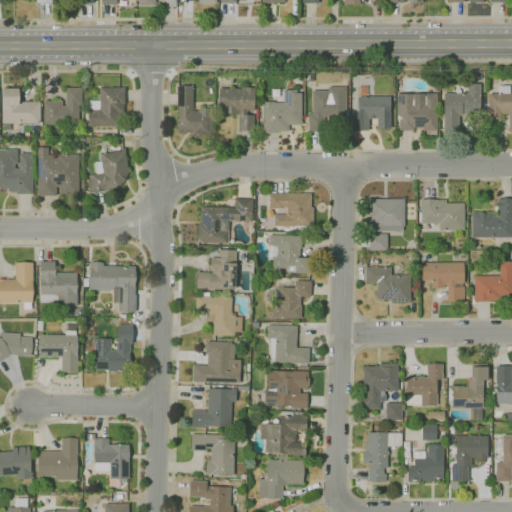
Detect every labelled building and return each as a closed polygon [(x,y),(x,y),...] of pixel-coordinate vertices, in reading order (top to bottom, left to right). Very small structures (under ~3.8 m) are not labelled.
[(459,131),(443,131),(443,93),(467,93),(467,84),(480,84),(480,116),(459,116),(459,131)] [(511,130),(509,130),(508,114),(501,114),(501,120),(489,120),(488,94),(497,94),(497,86),(510,85),(510,93),(511,93),(511,130)] [(212,135),(191,135),(191,132),(177,132),(177,122),(178,122),(178,107),(177,107),(177,86),(193,86),(193,110),(198,110),(198,108),(212,108),(212,135)] [(324,131),(308,131),(308,113),(312,113),(312,91),(327,91),(327,87),(346,87),(346,121),(328,121),(328,117),(324,117),(324,131)] [(78,125),(43,125),(43,101),(62,101),(62,106),(66,106),(66,88),(82,88),(82,105),(78,105),(78,125)] [(119,126),(87,126),(87,109),(89,109),(89,101),(99,101),(99,88),(125,88),(125,104),(123,104),(123,114),(119,114),(119,126)] [(254,131),(239,131),(239,114),(225,114),(225,107),(218,106),(219,88),(244,89),(244,88),(255,88),(254,111),(247,110),(247,115),(254,116),(254,131)] [(2,123),(2,89),(19,89),(19,102),(40,102),(40,123),(2,123)] [(265,133),(265,132),(262,132),(262,127),(263,127),(263,102),(274,102),(274,103),(283,103),(283,90),(296,90),(296,93),(301,93),(302,121),(302,125),(288,125),(288,131),(277,131),(277,133),(265,133)] [(437,131),(423,131),(423,128),(413,128),(413,131),(399,131),(399,115),(396,115),(396,93),(437,94),(437,131)] [(357,97),(390,97),(390,99),(395,99),(395,114),(390,114),(390,129),(377,129),(377,119),(369,119),(369,130),(353,131),(353,116),(357,116),(357,97)] [(37,196),(37,178),(38,178),(38,159),(37,159),(37,148),(48,148),(48,155),(53,155),(53,157),(58,157),(58,155),(78,155),(78,195),(60,195),(60,187),(55,187),(55,196),(37,196)] [(118,187),(115,188),(116,189),(89,194),(88,190),(89,189),(87,176),(97,174),(95,162),(101,161),(100,155),(122,151),(122,149),(124,149),(128,173),(126,177),(127,178),(120,186),(118,187)] [(32,194),(16,194),(16,192),(8,192),(8,189),(0,189),(0,150),(17,150),(17,164),(14,164),(14,169),(19,169),(19,154),(32,153),(32,194)] [(268,209),(268,194),(310,194),(310,207),(313,207),(313,227),(273,226),(273,214),(286,215),(286,207),(284,207),(284,209),(268,209)] [(228,244),(197,243),(198,223),(200,223),(201,207),(235,208),(235,198),(253,199),(253,221),(250,221),(250,222),(227,221),(227,230),(228,230),(228,244)] [(402,231),(373,231),(373,217),(368,217),(368,199),(404,199),(404,227),(402,227),(402,231)] [(511,238),(471,238),(471,212),(493,212),(493,216),(498,216),(497,199),(511,199),(511,238)] [(439,231),(439,223),(421,223),(421,200),(446,200),(447,203),(464,203),(464,230),(439,231)] [(370,251),(370,234),(387,234),(387,251),(370,251)] [(312,274),(294,273),(294,272),(287,272),(288,270),(286,270),(286,269),(272,268),(273,257),(270,257),(270,246),(268,246),(269,235),(301,236),(301,248),(300,248),(300,257),(304,257),(304,258),(312,258),(312,274)] [(235,290),(209,289),(196,289),(196,272),(199,272),(199,273),(212,274),(212,270),(210,270),(210,258),(218,259),(219,250),(236,250),(235,290)] [(77,306),(59,306),(59,303),(40,303),(40,261),(55,261),(56,272),(76,272),(76,280),(79,280),(79,284),(77,284),(77,306)] [(474,301),(474,276),(499,276),(499,261),(511,261),(511,296),(499,296),(499,300),(490,300),(490,301),(474,301)] [(135,313),(118,313),(119,289),(114,288),(114,291),(89,290),(90,262),(103,263),(103,266),(134,267),(134,286),(135,286),(134,296),(136,296),(135,313)] [(31,309),(23,309),(23,303),(0,303),(0,280),(15,280),(15,263),(32,263),(32,302),(31,302),(31,309)] [(431,287),(431,281),(422,281),(422,263),(463,263),(463,284),(455,284),(455,286),(464,286),(464,302),(446,302),(446,300),(447,300),(447,285),(444,285),(444,288),(438,288),(431,287)] [(410,302),(391,302),(391,299),(376,299),(376,283),(365,283),(365,268),(390,268),(390,275),(410,275),(410,302)] [(300,318),(272,318),(272,305),(275,305),(275,294),(280,294),(280,288),(295,288),(295,281),(311,281),(311,297),(300,297),(300,305),(300,318)] [(234,336),(213,335),(213,322),(209,322),(209,312),(195,311),(196,296),(198,296),(199,292),(208,292),(208,296),(232,297),(231,312),(235,313),(235,317),(242,317),(241,332),(234,332),(234,336)] [(77,371),(61,371),(61,357),(39,357),(39,335),(65,335),(65,324),(76,325),(76,335),(77,335),(77,354),(78,354),(77,371)] [(129,372),(108,372),(108,370),(94,370),(94,339),(111,339),(111,350),(117,350),(117,339),(117,325),(132,325),(132,344),(130,344),(130,353),(129,353),(129,372)] [(269,363),(270,338),(267,338),(267,325),(297,326),(296,348),(308,349),(308,364),(269,363)] [(9,354),(10,355),(0,361),(0,332),(5,332),(20,334),(20,336),(32,337),(30,356),(9,354)] [(239,384),(192,382),(193,365),(207,365),(207,353),(205,353),(206,341),(231,342),(231,344),(234,344),(234,359),(240,359),(240,373),(239,373),(239,384)] [(380,403),(380,409),(363,409),(363,393),(364,393),(364,386),(363,386),(363,366),(379,366),(379,363),(398,363),(398,382),(402,382),(402,391),(385,391),(385,395),(386,397),(386,400),(384,401),(380,402),(380,403)] [(437,406),(421,406),(421,405),(406,405),(406,395),(406,377),(414,377),(427,377),(427,364),(442,363),(442,380),(436,380),(437,406)] [(511,405),(508,405),(508,404),(496,404),(496,383),(495,383),(496,366),(511,366),(511,379),(511,405)] [(482,420),(470,420),(470,408),(451,408),(451,386),(463,386),(463,387),(468,387),(468,380),(471,380),(471,367),(487,367),(487,380),(483,380),(483,408),(482,408),(482,420)] [(281,410),(276,410),(276,407),(264,406),(265,389),(268,389),(268,370),(276,370),(276,371),(292,371),(308,371),(308,388),(299,388),(299,393),(307,393),(307,409),(291,408),(291,406),(281,406),(281,410)] [(206,428),(191,428),(192,410),(207,410),(208,389),(235,390),(235,402),(231,402),(230,427),(206,426),(206,428)] [(401,420),(386,420),(386,403),(401,403),(401,420)] [(305,455),(271,454),(271,452),(265,452),(265,438),(260,438),(261,424),(279,424),(280,411),(306,412),(305,432),(293,432),(293,433),(295,433),(295,441),(292,441),(292,442),(306,443),(305,455)] [(444,420),(427,420),(427,412),(444,412),(444,420)] [(422,440),(422,425),(436,425),(436,440),(422,440)] [(367,482),(367,479),(368,479),(368,463),(362,463),(362,451),(364,451),(364,442),(367,442),(367,432),(387,432),(387,433),(401,433),(401,446),(387,446),(387,451),(389,451),(389,455),(387,455),(388,468),(383,469),(383,474),(386,474),(386,481),(367,482)] [(233,476),(206,475),(207,460),(210,460),(211,450),(206,449),(206,451),(191,451),(191,434),(234,435),(233,476)] [(495,482),(495,462),(502,462),(502,449),(494,449),(494,439),(502,439),(502,435),(511,435),(511,472),(510,472),(510,481),(495,482)] [(470,481),(451,481),(451,464),(456,463),(456,436),(486,436),(486,458),(471,458),(471,466),(468,466),(468,478),(470,478),(470,481)] [(77,480),(55,481),(55,477),(38,477),(38,451),(61,451),(61,438),(77,438),(77,455),(76,455),(77,480)] [(129,479),(110,479),(110,472),(96,472),(96,463),(94,463),(94,438),(108,438),(108,444),(129,444),(129,479)] [(435,481),(407,481),(407,467),(414,467),(414,451),(425,451),(425,455),(427,455),(427,444),(443,444),(443,457),(443,479),(440,479),(435,479),(435,481)] [(0,451),(12,451),(12,448),(29,446),(31,478),(17,479),(17,475),(0,475),(0,451)] [(282,499),(258,498),(259,480),(266,480),(267,460),(304,461),(303,484),(288,483),(288,486),(282,486),(282,499)] [(232,511),(188,511),(189,506),(208,507),(209,499),(204,499),(204,498),(189,498),(189,481),(207,481),(206,487),(231,488),(230,506),(233,506),(232,511)] [(7,511),(7,508),(15,508),(15,499),(27,499),(27,508),(30,508),(30,511),(7,511)] [(127,511),(127,503),(104,503),(103,511),(127,511)]
